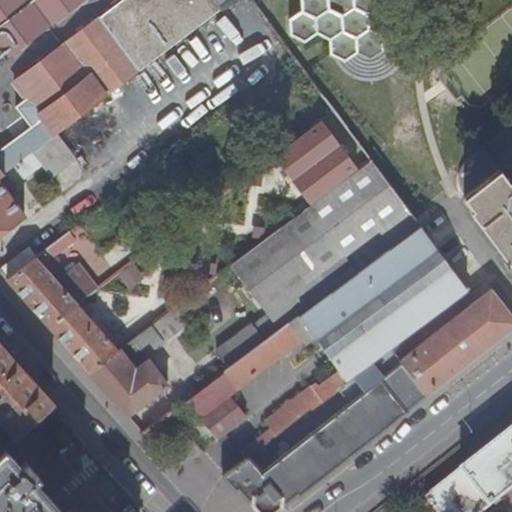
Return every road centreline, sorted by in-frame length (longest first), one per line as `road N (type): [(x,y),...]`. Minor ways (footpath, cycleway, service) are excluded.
road 1 (tertiary): [(186,511),(0,302)]
road 2 (residential): [(325,511),(511,370)]
